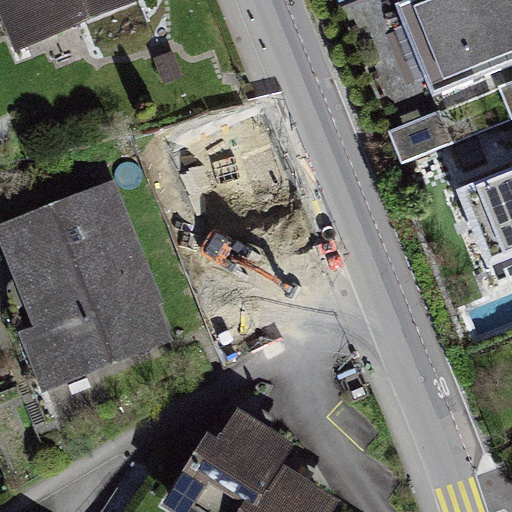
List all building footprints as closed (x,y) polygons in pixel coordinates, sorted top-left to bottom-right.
[(0,0),(0,6),(18,52),(155,0),(0,0)] [(511,0),(433,0),(407,10),(443,103),(511,76),(511,0)] [(511,79),(499,84),(511,117),(511,79)] [(242,158),(179,176),(193,225),(230,214),(240,248),(311,228),(279,119),(234,131),(242,158)] [(456,181),(507,164),(497,133),(446,150),(456,181)] [(511,183),(472,199),(502,276),(511,272),(511,183)] [(119,204),(10,245),(41,328),(17,338),(41,403),(176,352),(119,204)] [(311,456),(242,415),(184,511),(349,511),(296,481),(311,456)]
